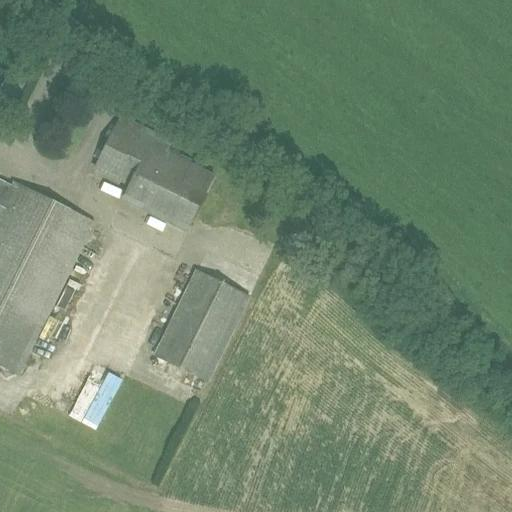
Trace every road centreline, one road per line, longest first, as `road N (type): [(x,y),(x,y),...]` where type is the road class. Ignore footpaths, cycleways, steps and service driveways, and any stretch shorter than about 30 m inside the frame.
road 1 (track): [(221,121),(342,204),(511,369)]
road 2 (unclassified): [(221,121),(41,0)]
